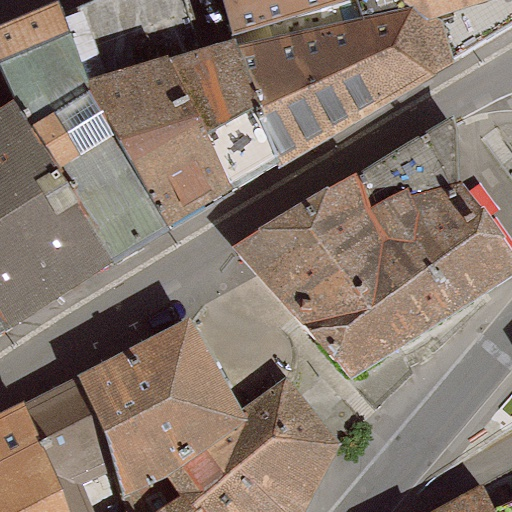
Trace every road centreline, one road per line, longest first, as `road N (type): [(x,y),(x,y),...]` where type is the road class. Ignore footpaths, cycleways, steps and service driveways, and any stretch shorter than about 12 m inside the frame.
road 1 (tertiary): [(0,381),(216,252),(457,90),(511,67)]
road 2 (primary): [(511,333),(358,511)]
